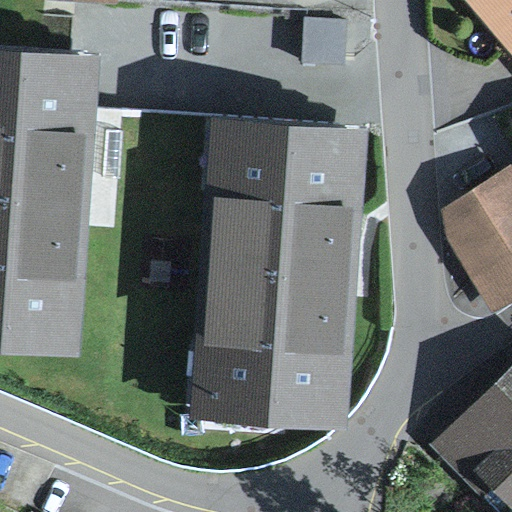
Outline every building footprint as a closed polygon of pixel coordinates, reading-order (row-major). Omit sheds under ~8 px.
[(511,0),(477,0),(485,8),(494,0),(499,0),(511,14),(511,0)] [(56,272),(68,273),(79,126),(67,125),(71,63),(0,58),(0,330),(52,334),(56,272)] [(324,346),(336,347),(346,200),(334,199),(338,137),(237,130),(232,192),(220,191),(210,338),(222,339),(218,401),(319,408),(324,346)] [(463,237),(481,268),(511,249),(511,183),(509,178),(457,208),(471,232),(463,237)] [(502,301),(511,294),(511,249),(481,268),(502,301)] [(469,480),(505,446),(511,453),(511,379),(441,450),(469,480)]
